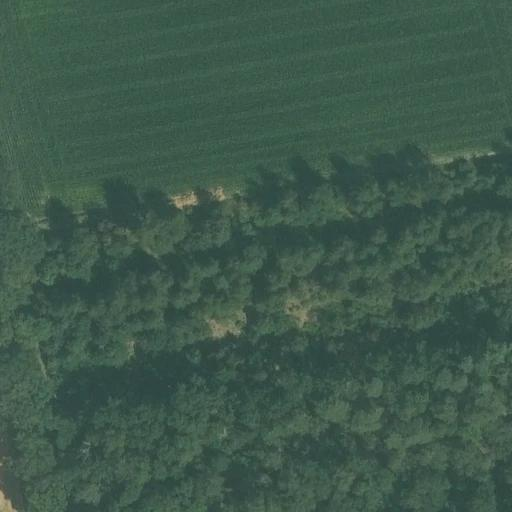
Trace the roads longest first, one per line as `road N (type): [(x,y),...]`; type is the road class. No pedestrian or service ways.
road 1 (track): [(0,205),(76,511)]
road 2 (track): [(50,404),(193,395),(289,370)]
